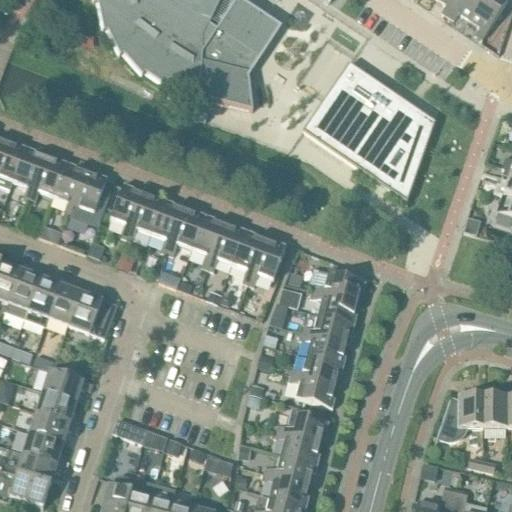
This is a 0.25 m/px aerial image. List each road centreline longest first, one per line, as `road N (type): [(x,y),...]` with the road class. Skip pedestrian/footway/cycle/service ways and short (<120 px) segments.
road 1 (residential): [(71,511),(135,302),(0,243)]
road 2 (tertiary): [(369,511),(408,381),(428,346),(455,330),(511,337)]
road 3 (residential): [(499,84),(373,0)]
